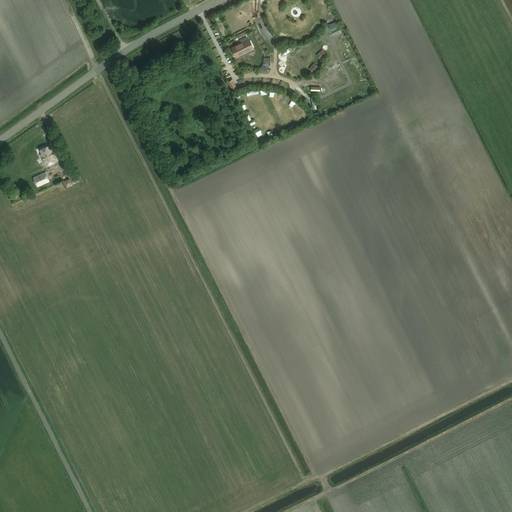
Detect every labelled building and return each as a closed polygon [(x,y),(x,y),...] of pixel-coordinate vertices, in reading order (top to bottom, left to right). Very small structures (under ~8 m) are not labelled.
[(69,39),(75,37),(69,26),(64,29),(69,39)] [(249,40),(233,47),(238,56),(253,49),(249,40)] [(271,58),(264,58),(263,63),(263,64),(260,68),(266,72),(269,67),(270,63),(271,58)] [(40,155),(46,166),(57,161),(52,149),(50,150),(48,146),(40,150),(42,154),(40,155)] [(37,187),(49,181),(45,172),(33,178),(37,187)] [(67,188),(74,185),(71,178),(64,181),(67,188)]
